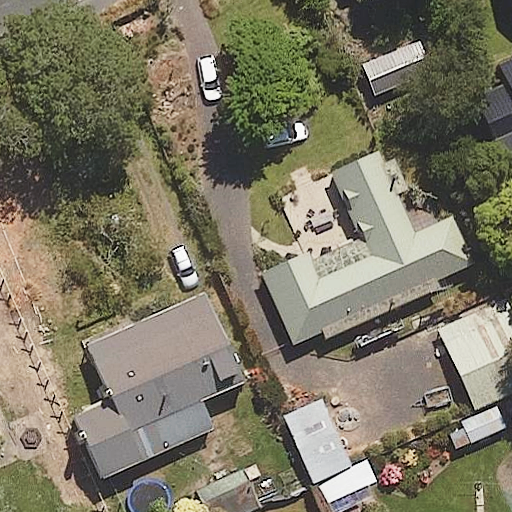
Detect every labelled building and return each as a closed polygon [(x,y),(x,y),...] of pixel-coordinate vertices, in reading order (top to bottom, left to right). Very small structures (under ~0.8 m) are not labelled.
[(511,0),(511,2),(511,55),(468,73),(506,164),(511,161),(511,0)] [(375,146),(326,168),(356,236),(311,256),(306,244),(259,265),(293,341),(321,328),(323,333),(448,278),(446,272),(472,261),(451,212),(411,229),(375,146)] [(242,382),(202,286),(84,336),(107,390),(73,405),(101,473),(212,426),(201,399),(242,382)] [(511,387),(511,337),(496,301),(439,326),(473,405),(511,387)] [(317,484),(330,511),(337,511),(376,493),(361,463),(317,484)] [(241,511),(257,504),(241,471),(204,489),(215,511),(241,511)]
